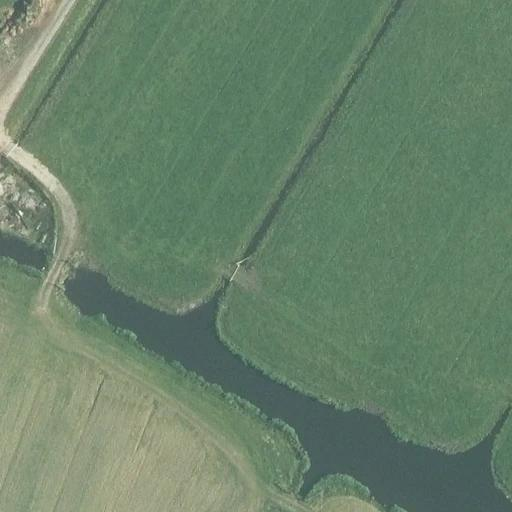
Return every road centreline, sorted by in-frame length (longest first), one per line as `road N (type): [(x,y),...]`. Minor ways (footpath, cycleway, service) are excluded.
road 1 (track): [(511,400),(184,263),(67,223)]
road 2 (track): [(0,140),(65,208),(65,246),(43,302),(47,330)]
road 3 (track): [(70,0),(0,115)]
